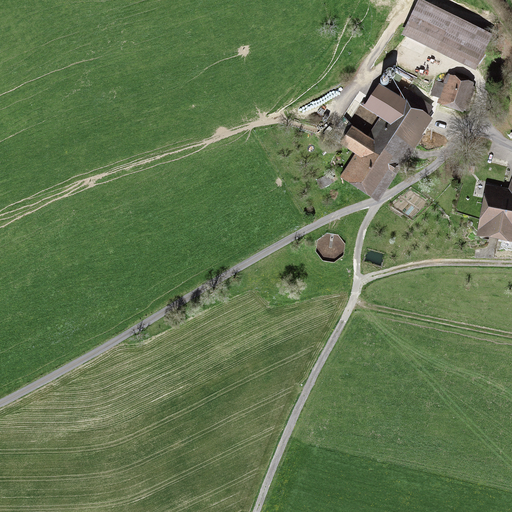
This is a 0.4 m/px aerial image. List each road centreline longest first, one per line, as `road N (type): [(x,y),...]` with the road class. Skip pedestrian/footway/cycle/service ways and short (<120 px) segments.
road 1 (unclassified): [(385,195),(254,257),(0,401)]
road 2 (track): [(253,511),(348,315),(360,238),(385,195)]
road 3 (track): [(342,99),(393,58),(430,59),(479,81),(471,122)]
road 4 (track): [(511,264),(436,263),(371,278),(355,290)]
road 5 (unclassified): [(385,195),(434,167),(472,129),(511,144)]
